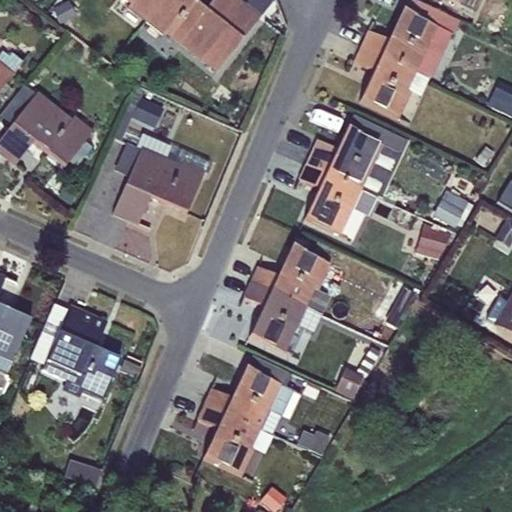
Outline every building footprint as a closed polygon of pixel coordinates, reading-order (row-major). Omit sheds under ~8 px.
[(120,0),(128,7),(125,9),(143,23),(162,0),(120,0)] [(187,0),(162,0),(143,23),(162,38),(165,35),(215,73),(259,19),(243,6),(235,0),(212,0),(203,12),(187,0)] [(262,0),(247,0),(243,6),(259,19),(269,6),(262,0)] [(407,0),(406,0),(400,12),(450,35),(452,36),(457,23),(407,0)] [(445,0),(472,12),(477,0),(445,0)] [(68,3),(51,12),(59,27),(75,18),(68,3)] [(366,33),(359,48),(428,81),(450,35),(400,12),(386,42),(366,33)] [(428,81),(359,48),(352,64),(371,73),(357,103),(396,121),(409,95),(419,99),(428,81)] [(0,90),(22,63),(11,55),(4,56),(1,53),(0,54),(0,90)] [(511,87),(498,80),(486,107),(511,119),(511,87)] [(0,118),(10,126),(34,96),(23,88),(0,116),(0,118)] [(136,88),(113,140),(120,143),(143,91),(136,88)] [(34,96),(10,126),(0,139),(0,157),(13,167),(31,144),(63,169),(67,164),(74,169),(89,149),(82,144),(91,133),(72,118),(70,121),(36,94),(34,96)] [(143,102),(133,121),(153,130),(162,111),(143,102)] [(311,151),(304,166),(376,200),(379,201),(407,143),(351,117),(331,160),(311,151)] [(127,180),(111,216),(136,226),(148,199),(185,215),(203,173),(207,175),(211,166),(141,136),(135,149),(125,145),(113,174),(127,180)] [(376,200),(304,166),(297,182),(316,191),(302,221),(351,244),(363,217),(367,219),(376,200)] [(511,184),(509,183),(497,205),(511,214),(511,184)] [(445,192),(431,218),(454,230),(455,227),(459,229),(472,206),(445,192)] [(511,224),(506,221),(492,244),(506,252),(510,246),(511,246),(511,224)] [(423,226),(414,256),(437,262),(447,236),(423,226)] [(256,269),(248,285),(319,318),(328,298),(316,293),(328,266),(289,248),(275,278),(256,269)] [(0,278),(0,371),(6,374),(29,322),(0,309),(0,288),(3,280),(0,278)] [(319,318),(248,285),(241,300),(261,309),(247,339),(288,358),(301,331),(311,335),(319,318)] [(401,288),(382,323),(397,331),(416,296),(401,288)] [(496,301),(484,321),(511,337),(511,292),(504,305),(496,301)] [(68,308),(65,314),(52,308),(28,361),(42,367),(40,373),(64,384),(59,392),(77,400),(80,395),(100,404),(118,362),(94,351),(106,324),(68,308)] [(345,374),(334,394),(350,404),(378,354),(369,349),(352,378),(345,374)] [(250,358),(243,370),(284,389),(291,377),(250,358)] [(210,391),(202,406),(258,432),(270,438),(279,418),(290,394),(284,389),(243,370),(229,400),(210,391)] [(290,394),(279,418),(287,422),(299,398),(290,394)] [(258,432),(202,406),(195,421),(214,431),(200,460),(240,478),(253,452),(249,450),(258,432)] [(270,438),(258,432),(249,450),(253,452),(263,457),(272,439),(270,438)] [(301,432),(295,447),(320,458),(328,440),(301,432)] [(270,489),(258,503),(268,511),(274,511),(284,500),(270,489)]
